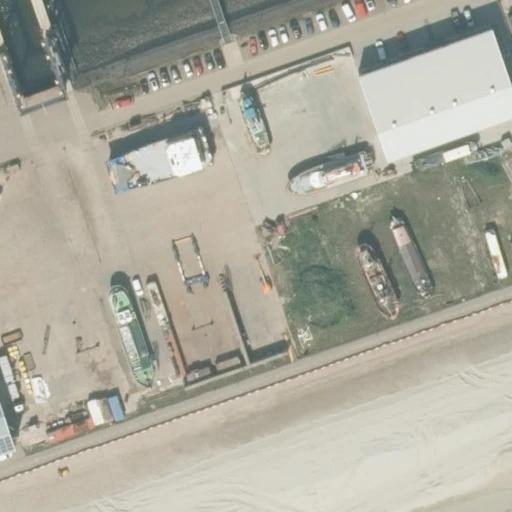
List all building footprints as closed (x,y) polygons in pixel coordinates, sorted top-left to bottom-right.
[(0,33),(0,63),(14,102),(69,82),(41,0),(30,0),(56,76),(19,89),(0,33)] [(511,109),(511,84),(490,23),(442,40),(423,47),(356,70),(358,73),(359,73),(363,84),(362,84),(386,154),(457,129),(456,127),(468,123),(468,125),(511,109)] [(95,220),(99,201),(82,198),(78,216),(95,220)] [(0,320),(77,300),(72,282),(0,300),(0,320)] [(0,448),(14,443),(0,402),(0,448)] [(93,413),(48,432),(53,443),(97,424),(93,413)]
